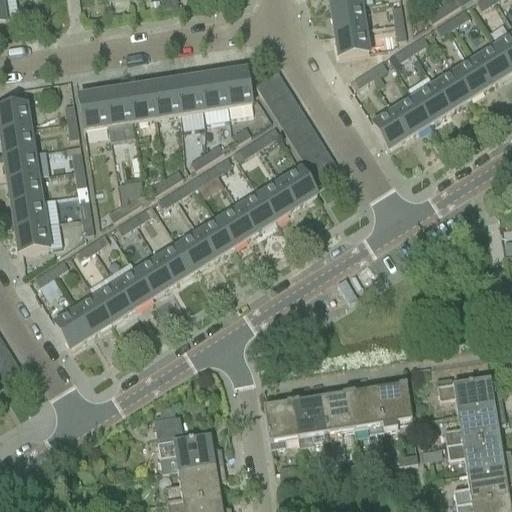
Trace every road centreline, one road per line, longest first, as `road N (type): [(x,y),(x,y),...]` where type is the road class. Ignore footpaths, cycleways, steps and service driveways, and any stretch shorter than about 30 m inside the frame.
road 1 (residential): [(0,67),(273,31)]
road 2 (residential): [(398,229),(273,31)]
road 3 (tertiary): [(221,346),(398,229)]
road 4 (unclassified): [(221,346),(243,397),(262,511)]
road 5 (tertiary): [(79,429),(221,346)]
road 6 (residential): [(79,429),(0,303)]
road 7 (tertiary): [(398,229),(511,161)]
